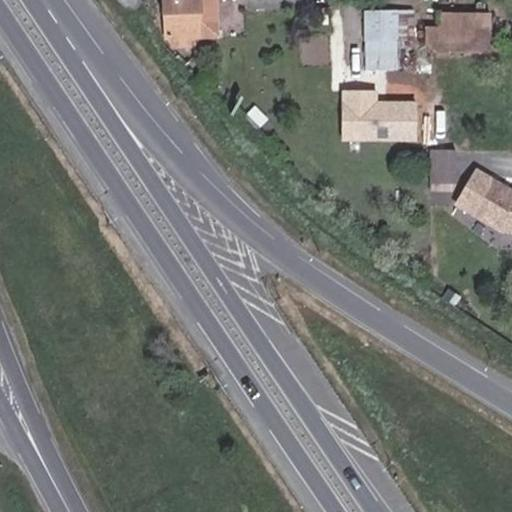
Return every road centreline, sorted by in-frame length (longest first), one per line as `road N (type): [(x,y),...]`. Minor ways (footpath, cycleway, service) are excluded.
road 1 (primary): [(0,0),(345,511)]
road 2 (primary): [(511,395),(258,239),(78,57)]
road 3 (primary): [(383,511),(78,57)]
road 4 (tertiary): [(54,483),(0,351)]
